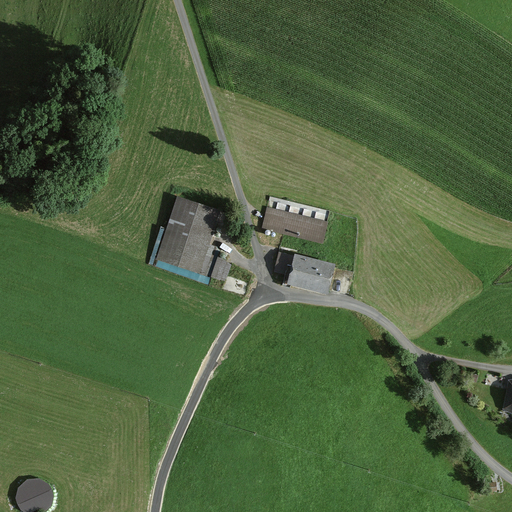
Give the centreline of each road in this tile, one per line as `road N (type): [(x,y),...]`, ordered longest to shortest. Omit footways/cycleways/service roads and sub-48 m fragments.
road 1 (unclassified): [(271,296),(344,302),(375,314),(416,355),(473,445),(511,479)]
road 2 (unclassified): [(177,0),(271,296)]
road 3 (unclassified): [(155,511),(167,461),(222,341),(250,306),(271,296)]
